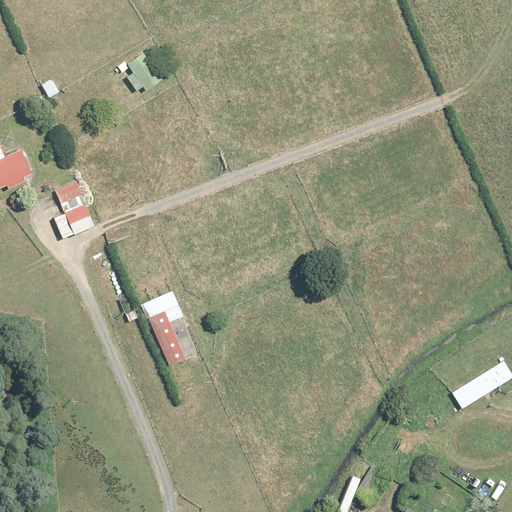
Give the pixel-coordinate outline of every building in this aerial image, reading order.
[(118,70),(127,84),(120,88),(126,100),(134,96),(137,99),(155,88),(136,59),(118,70)] [(120,76),(115,68),(106,74),(112,82),(120,76)] [(43,87),(32,94),(42,108),(52,101),(43,87)] [(0,194),(23,185),(18,171),(13,158),(0,164),(0,194)] [(86,235),(80,223),(81,222),(67,189),(46,197),(56,222),(45,227),(54,248),(86,235)] [(168,298),(134,312),(160,372),(193,358),(168,298)] [(127,318),(117,321),(120,330),(130,327),(127,318)] [(496,369),(443,402),(454,418),(506,386),(496,369)] [(368,511),(383,485),(363,473),(345,505),(357,511),(368,511)]
